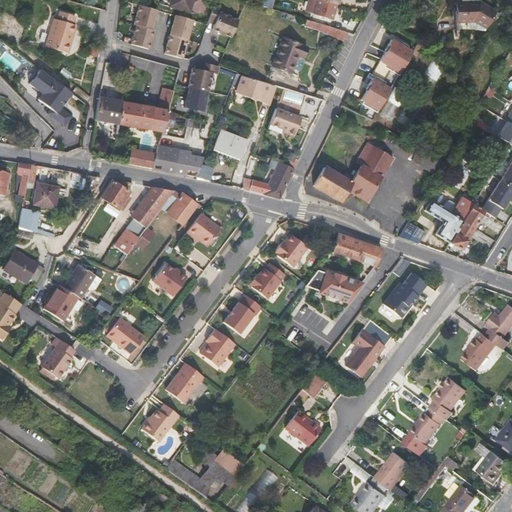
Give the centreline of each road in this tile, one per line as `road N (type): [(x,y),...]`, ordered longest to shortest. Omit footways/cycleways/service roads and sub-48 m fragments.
road 1 (residential): [(467,268),(320,453)]
road 2 (residential): [(285,207),(378,0)]
road 3 (residential): [(268,203),(262,223),(143,382)]
road 4 (tertiary): [(81,164),(268,203)]
road 5 (residential): [(81,164),(106,0)]
road 6 (residential): [(143,382),(25,314)]
